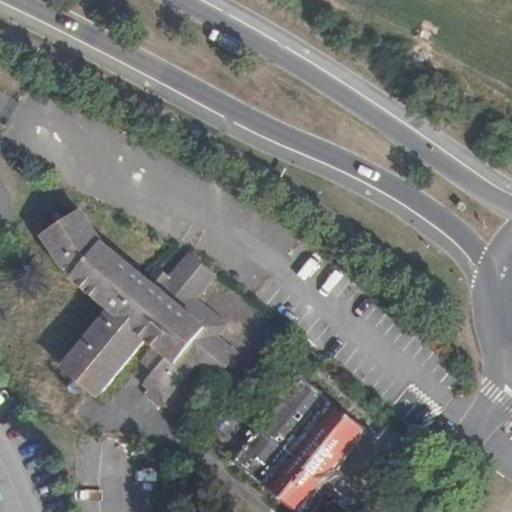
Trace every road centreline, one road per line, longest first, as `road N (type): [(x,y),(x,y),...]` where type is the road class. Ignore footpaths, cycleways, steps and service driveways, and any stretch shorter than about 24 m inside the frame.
road 1 (secondary): [(0,0),(399,197),(448,231),(495,295)]
road 2 (secondary): [(511,201),(188,0)]
road 3 (residential): [(410,511),(511,381)]
